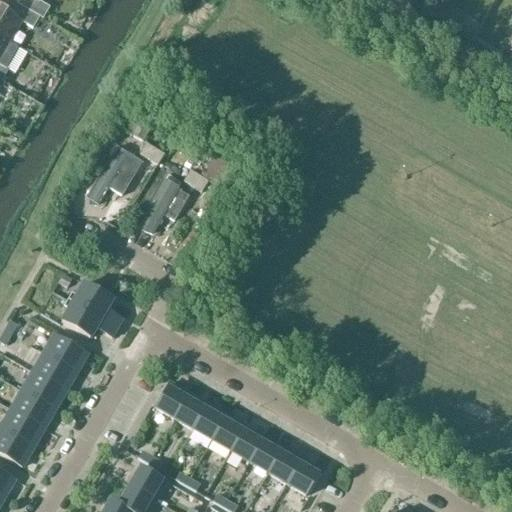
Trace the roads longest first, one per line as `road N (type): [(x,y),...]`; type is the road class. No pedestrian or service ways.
road 1 (residential): [(375,462),(149,328)]
road 2 (residential): [(43,511),(149,328)]
road 3 (residential): [(149,328),(175,283),(96,237)]
